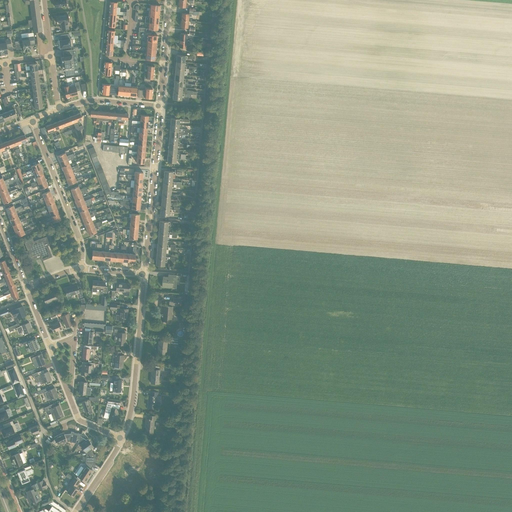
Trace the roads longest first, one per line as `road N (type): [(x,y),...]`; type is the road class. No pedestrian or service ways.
road 1 (residential): [(144,273),(159,105)]
road 2 (residential): [(122,439),(144,273)]
road 3 (residential): [(81,268),(81,246),(32,120)]
